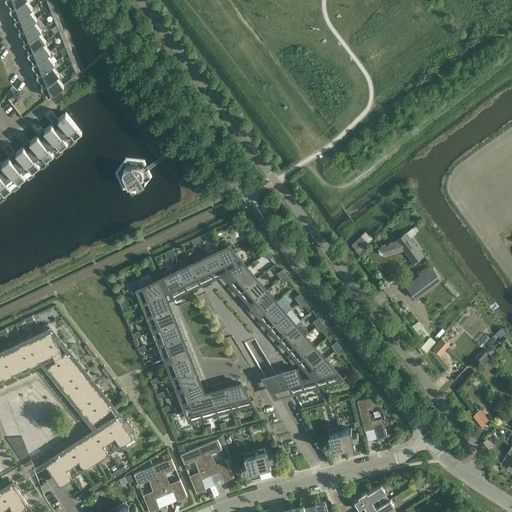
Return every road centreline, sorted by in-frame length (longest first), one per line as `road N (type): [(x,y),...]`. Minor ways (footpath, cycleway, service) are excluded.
road 1 (unclassified): [(465,474),(478,451),(276,182)]
road 2 (residential): [(266,221),(428,436)]
road 3 (residential): [(276,182),(140,0)]
road 4 (residential): [(97,0),(195,129)]
road 5 (residential): [(327,476),(211,511)]
